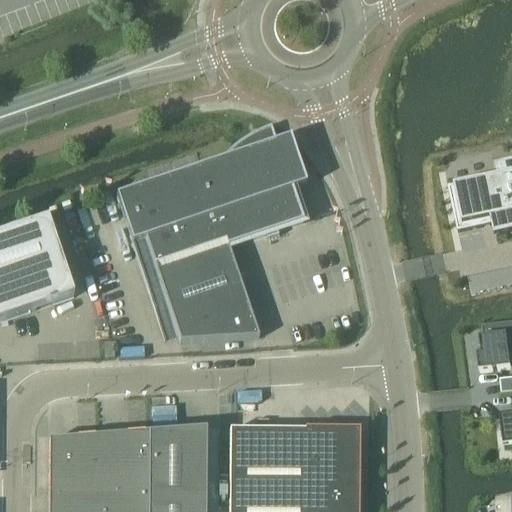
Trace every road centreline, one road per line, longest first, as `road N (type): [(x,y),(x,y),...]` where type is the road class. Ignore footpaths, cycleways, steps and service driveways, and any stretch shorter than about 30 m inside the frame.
road 1 (unclassified): [(398,366),(50,392),(19,409),(19,511)]
road 2 (unclassified): [(302,81),(365,221)]
road 3 (unclassified): [(365,221),(330,72)]
road 4 (unclassified): [(365,221),(398,366)]
road 5 (unclassified): [(398,366),(409,511)]
road 6 (secondary): [(0,118),(128,75)]
road 7 (secondary): [(247,21),(128,75)]
road 8 (secondary): [(128,75),(252,52)]
